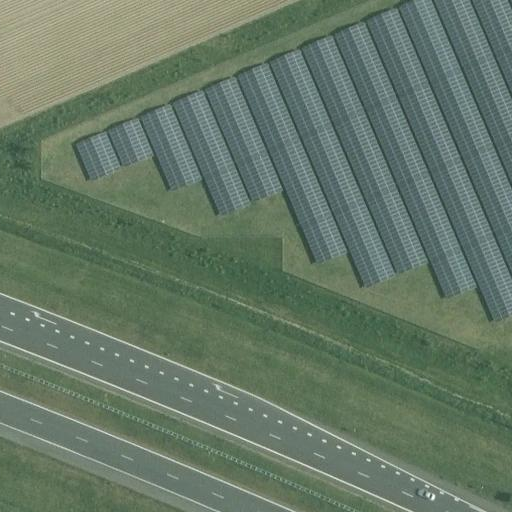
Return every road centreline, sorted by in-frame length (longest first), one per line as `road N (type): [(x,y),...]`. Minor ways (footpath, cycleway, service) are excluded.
road 1 (motorway): [(442,511),(0,328)]
road 2 (motorway): [(0,410),(251,511)]
